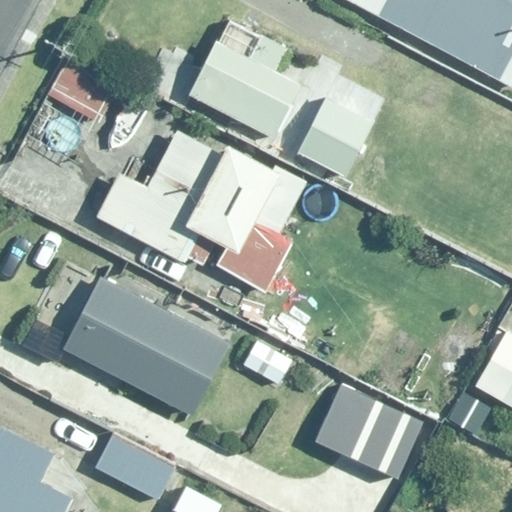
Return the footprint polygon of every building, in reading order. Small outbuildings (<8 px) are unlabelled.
[(386,0),(353,0),(380,13),(386,0)] [(443,0),(386,0),(380,13),(425,36),(443,0)] [(511,0),(443,0),(425,36),(511,78),(511,0)] [(288,41),(229,9),(185,92),(268,136),(299,78),(275,66),(288,41)] [(68,45),(48,86),(101,113),(113,89),(102,84),(111,67),(68,45)] [(457,82),(408,59),(384,109),(432,133),(457,82)] [(306,178),(229,135),(222,148),(179,123),(145,184),(116,167),(90,213),(179,263),(199,227),(237,248),(252,222),(274,235),(306,178)] [(232,338),(103,266),(61,342),(189,414),(232,338)] [(485,330),(461,317),(439,359),(463,371),(485,330)] [(511,329),(505,325),(472,381),(511,404),(511,329)] [(298,358),(253,331),(237,360),(282,387),(298,358)] [(423,416),(340,379),(312,442),(396,479),(423,416)] [(50,447),(0,420),(0,511),(57,511),(69,492),(36,474),(50,447)] [(179,458),(112,425),(93,465),(160,498),(179,458)]
